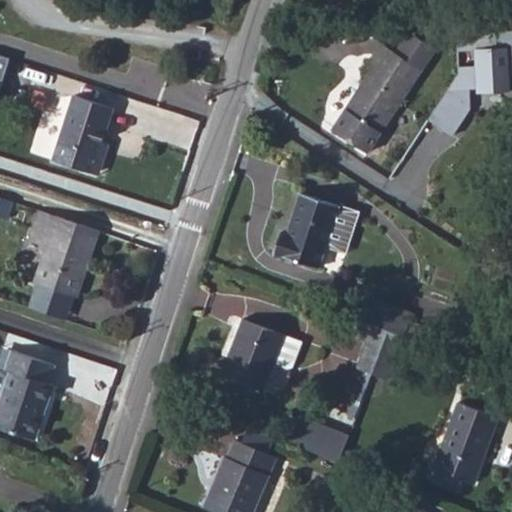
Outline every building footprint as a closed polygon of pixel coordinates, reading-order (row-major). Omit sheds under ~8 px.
[(457,74),(425,121),(453,140),(471,113),(469,91),(511,87),(511,29),(495,31),(497,45),(454,49),(457,74)] [(348,129),(384,153),(437,68),(396,42),(385,61),(389,63),(348,129)] [(69,171),(110,184),(117,160),(112,158),(115,149),(120,151),(130,118),(89,106),(69,171)] [(357,205),(300,184),(287,224),(281,222),(273,243),(316,261),(325,239),(342,245),(357,205)] [(69,298),(92,233),(42,216),(31,246),(49,252),(36,287),(69,298)] [(368,340),(358,367),(390,378),(412,317),(374,303),(361,338),(368,340)] [(278,330),(235,312),(212,368),(255,385),(266,360),(277,365),(283,362),(292,338),(277,331),(278,330)] [(61,377),(18,363),(10,385),(17,387),(0,437),(42,450),(59,399),(54,398),(61,377)] [(499,416),(459,399),(433,465),(474,480),(499,416)] [(292,441),(340,458),(349,430),(302,413),(292,441)] [(243,427),(236,443),(263,454),(270,437),(243,427)] [(263,454),(236,443),(230,440),(223,455),(219,453),(199,505),(216,511),(247,511),(270,457),(263,454)] [(431,511),(434,506),(407,495),(400,511),(431,511)]
